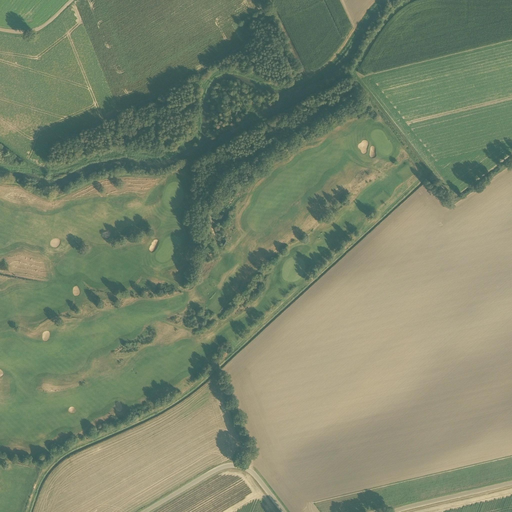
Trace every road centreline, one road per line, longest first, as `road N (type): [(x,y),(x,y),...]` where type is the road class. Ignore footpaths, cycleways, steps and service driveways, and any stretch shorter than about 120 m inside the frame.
road 1 (unclassified): [(283,511),(252,473),(234,464),(147,511)]
road 2 (unclassified): [(511,483),(395,511)]
